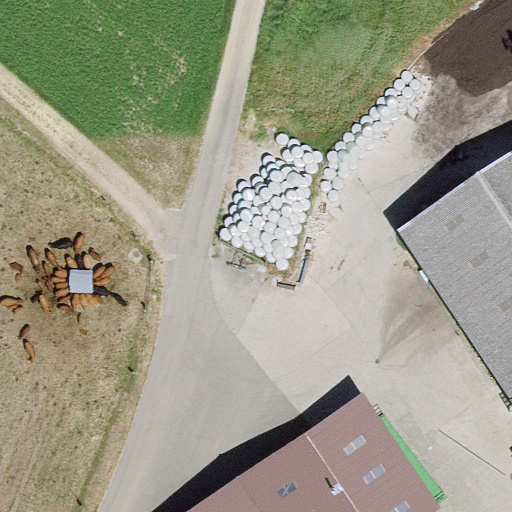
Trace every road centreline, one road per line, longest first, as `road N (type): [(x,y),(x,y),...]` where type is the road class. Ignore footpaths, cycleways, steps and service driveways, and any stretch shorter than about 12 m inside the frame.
road 1 (unclassified): [(108,511),(200,252),(268,0)]
road 2 (track): [(0,78),(200,252)]
